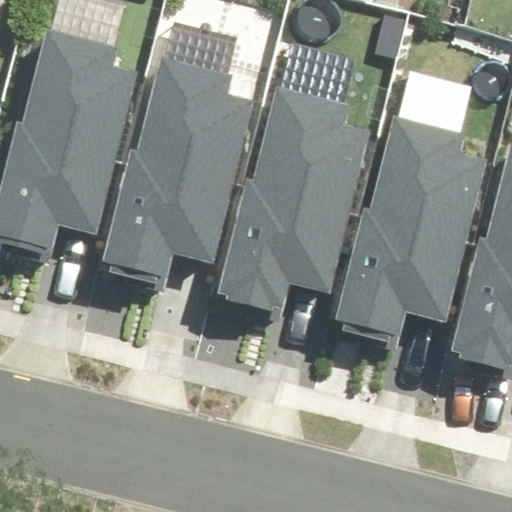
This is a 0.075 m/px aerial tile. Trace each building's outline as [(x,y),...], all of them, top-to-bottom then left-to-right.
[(15,121),(0,179),(0,228),(51,242),(56,222),(94,232),(138,61),(117,56),(122,39),(51,21),(25,123),(15,121)] [(133,151),(106,255),(168,271),(173,252),(211,261),(256,91),(235,86),(239,69),(169,51),(142,153),(133,151)] [(249,184),(222,289),(285,305),(290,285),(328,295),(372,125),(351,119),(355,102),(285,84),(259,187),(249,184)] [(359,203),(331,308),(394,324),(399,304),(437,314),(481,144),(461,138),(465,121),(395,103),(368,206),(359,203)] [(482,241),(455,345),(511,359),(511,164),(492,243),(482,241)]
